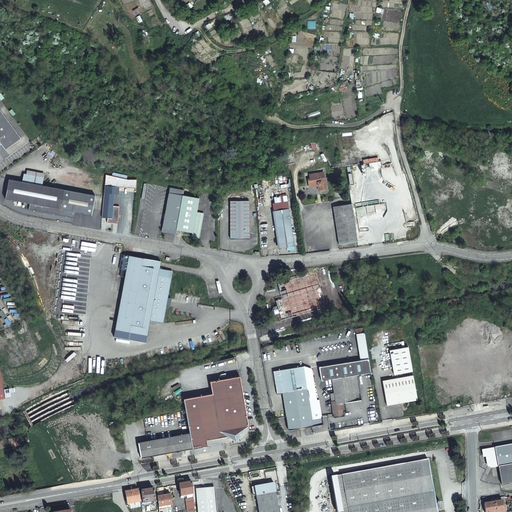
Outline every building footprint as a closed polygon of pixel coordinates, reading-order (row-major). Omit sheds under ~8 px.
[(0,146),(2,145),(6,151),(21,140),(0,110),(0,146)] [(318,111),(307,115),(308,119),(320,115),(318,111)] [(391,160),(370,164),(371,170),(392,166),(391,160)] [(325,189),(323,173),(309,175),(310,180),(308,180),(309,185),(317,184),(319,186),(320,190),(325,189)] [(465,191),(472,200),(486,187),(479,179),(465,191)] [(95,196),(9,180),(6,200),(30,204),(29,210),(73,218),(75,211),(92,214),(95,196)] [(106,186),(102,218),(107,218),(106,223),(117,224),(119,207),(113,206),(114,195),(119,195),(120,187),(106,186)] [(199,198),(182,195),(183,190),(170,187),(163,227),(193,233),(195,237),(200,238),(204,213),(197,211),(199,198)] [(248,201),(230,201),(230,238),(249,238),(248,201)] [(465,205),(462,201),(454,208),(457,212),(465,205)] [(333,207),(334,213),(352,211),(351,205),(333,207)] [(289,210),(274,211),(279,249),(294,247),(289,210)] [(352,211),(334,213),(338,244),(356,242),(352,211)] [(160,262),(129,256),(114,329),(146,335),(149,321),(162,323),(170,278),(158,276),(159,269),(160,262)] [(172,272),(159,269),(158,276),(170,278),(172,272)] [(316,273),(284,282),(288,297),(282,299),(275,301),(276,306),(272,310),(273,313),(279,315),(280,321),(325,308),(316,273)] [(288,297),(284,282),(278,284),(282,299),(288,297)] [(145,342),(146,335),(114,329),(113,336),(145,342)] [(389,350),(393,374),(412,371),(407,346),(389,350)] [(370,373),(368,360),(319,367),(314,368),(314,371),(319,370),(319,371),(320,377),(321,380),(331,379),(334,393),(330,394),(333,416),(336,415),(337,417),(339,416),(341,415),(340,414),(343,414),(343,412),(342,409),(345,408),(344,403),(361,400),(357,375),(370,373)] [(308,401),(302,367),(272,371),(276,394),(282,393),(288,430),(323,424),(319,399),(308,401)] [(412,375),(381,380),(386,405),(417,400),(412,375)] [(188,434),(191,449),(206,446),(205,440),(226,436),(234,441),(247,427),(238,376),(209,382),(211,395),(182,399),(188,434)] [(476,384),(478,398),(495,396),(493,382),(476,384)] [(139,458),(191,449),(188,434),(186,434),(185,433),(182,433),(183,435),(136,443),(139,458)] [(511,444),(494,448),(498,467),(502,484),(511,482),(511,444)] [(498,467),(494,448),(482,450),(482,455),(490,454),(492,468),(498,467)] [(341,499),(342,511),(437,511),(428,460),(331,477),(335,500),(341,499)] [(193,495),(191,482),(178,484),(181,497),(193,495)] [(279,511),(274,482),(254,486),(257,511),(279,511)] [(140,502),(138,489),(125,492),(127,504),(140,502)] [(155,501),(153,489),(141,491),(143,503),(155,501)] [(215,511),(214,489),(195,490),(197,511),(215,511)] [(172,504),(171,495),(158,497),(159,507),(172,504)] [(185,499),(187,511),(194,510),(194,504),(193,498),(185,499)] [(496,511),(496,502),(484,504),(484,511),(496,511)]
